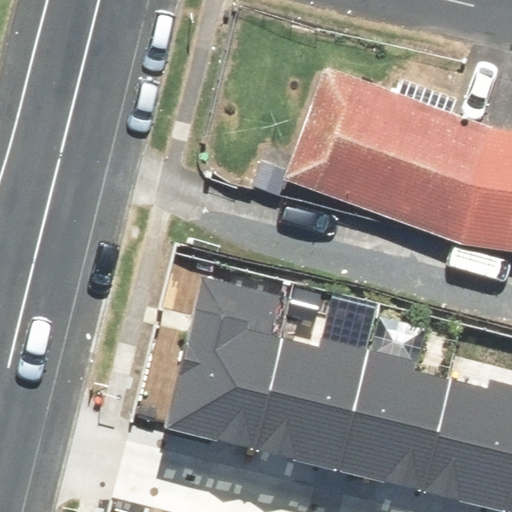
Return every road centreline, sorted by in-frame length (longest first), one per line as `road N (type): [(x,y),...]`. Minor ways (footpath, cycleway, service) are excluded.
road 1 (secondary): [(0,354),(95,0)]
road 2 (residential): [(0,422),(86,469),(246,511)]
